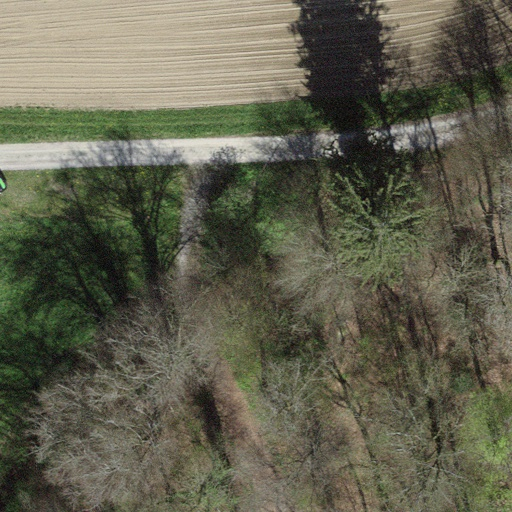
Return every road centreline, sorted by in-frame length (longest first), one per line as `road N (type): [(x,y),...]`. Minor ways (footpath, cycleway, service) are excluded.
road 1 (track): [(511,109),(441,129),(307,147),(0,155)]
road 2 (track): [(294,511),(188,271),(190,226),(212,149)]
